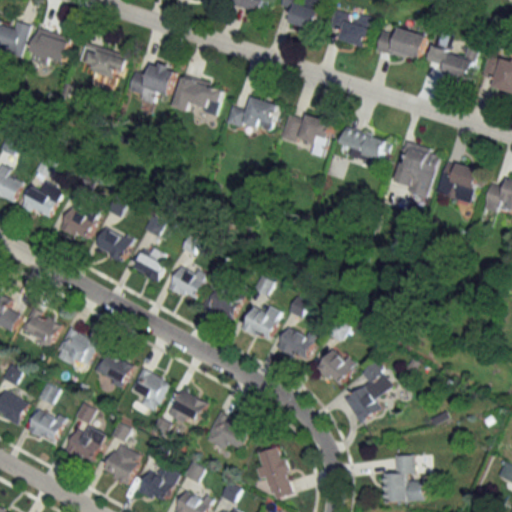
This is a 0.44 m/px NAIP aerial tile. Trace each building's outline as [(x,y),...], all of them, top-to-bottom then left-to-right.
[(268,11),(270,0),(234,0),(234,4),(268,11)] [(326,5),(310,0),(285,0),(283,6),(295,10),(291,22),(318,30),(326,5)] [(339,38),(368,47),(377,18),(359,13),(359,15),(338,9),(332,28),(341,31),(339,38)] [(32,24),(16,20),(14,25),(0,21),(0,50),(24,56),(32,24)] [(383,32),(378,51),(422,62),(429,35),(399,27),(397,35),(383,32)] [(73,38),(40,28),(32,55),(65,65),(73,38)] [(82,65),(124,77),(130,55),(88,43),(82,65)] [(472,79),(480,50),(469,47),(466,56),(434,47),(431,61),(447,65),(445,72),(472,79)] [(494,86),(511,91),(511,57),(491,51),(485,74),(497,77),(494,86)] [(157,102),(161,91),(170,94),(179,70),(154,60),(149,72),(139,68),(130,92),(157,102)] [(176,107),(196,112),(198,104),(210,107),(208,114),(219,117),(227,87),(184,76),(176,107)] [(247,122),(274,131),(283,105),(255,96),(247,122)] [(246,108),(233,106),(230,123),(243,125),(246,108)] [(305,118),(291,114),(283,137),(297,142),(305,118)] [(302,140),(316,143),(314,154),(327,157),(335,120),(307,114),(302,140)] [(382,164),(384,154),(391,156),(395,140),(347,127),(342,143),(353,146),(350,155),(382,164)] [(442,150),(407,142),(398,180),(411,183),(409,192),(431,198),(442,150)] [(475,203),(484,169),(448,160),(439,194),(475,203)] [(27,174),(1,164),(0,166),(0,194),(16,202),(27,174)] [(511,212),(511,178),(509,177),(506,187),(493,183),(486,205),(511,212)] [(65,190),(47,181),(43,190),(34,186),(24,207),(52,219),(65,190)] [(130,202),(117,193),(107,208),(121,217),(130,202)] [(83,211),(73,206),(63,230),(89,240),(101,212),(85,206),(83,211)] [(136,239),(109,225),(97,247),(124,261),(136,239)] [(147,249),(136,266),(158,281),(173,258),(156,247),(153,253),(147,249)] [(211,277),(187,262),(173,286),(197,300),(211,277)] [(205,305),(231,320),(245,297),(219,282),(205,305)] [(0,324),(14,331),(23,313),(11,307),(15,301),(0,293),(0,324)] [(290,310),(303,317),(312,303),(299,295),(290,310)] [(264,313),(254,308),(245,329),(272,341),(284,312),(268,304),(264,313)] [(52,348),(63,320),(34,309),(23,336),(52,348)] [(343,340),(350,328),(340,322),(332,334),(343,340)] [(318,335),(291,323),(280,349),(307,360),(318,335)] [(80,358),(90,363),(100,342),(72,327),(57,355),(77,365),(80,358)] [(358,365),(337,346),(318,368),(340,386),(358,365)] [(135,365),(107,351),(96,373),(124,387),(135,365)] [(347,397),(362,422),(383,409),(377,398),(397,387),(381,360),(363,371),(370,384),(347,397)] [(173,383),(147,369),(136,388),(147,394),(142,403),(158,411),(173,383)] [(41,396),(53,403),(61,389),(49,382),(41,396)] [(31,403),(8,389),(0,402),(0,412),(19,424),(31,403)] [(198,426),(209,401),(183,389),(172,415),(198,426)] [(89,421),(96,409),(85,404),(79,416),(89,421)] [(57,440),(68,418),(43,406),(32,427),(57,440)] [(207,438),(228,450),(232,442),(243,448),(254,428),(222,411),(207,438)] [(87,435),(78,430),(68,452),(94,464),(108,434),(91,426),(87,435)] [(144,454),(119,443),(106,472),(130,483),(144,454)] [(257,453),(264,478),(270,477),(276,500),(296,495),(283,446),(257,453)] [(386,501),(425,501),(425,480),(415,480),(415,455),(397,455),(397,471),(386,471),(386,501)] [(499,475),(511,482),(511,463),(508,461),(499,475)] [(207,468),(194,462),(187,475),(200,481),(207,468)] [(141,490),(166,504),(183,473),(165,463),(159,474),(151,470),(141,490)] [(208,511),(214,499),(189,488),(177,511),(208,511)]
